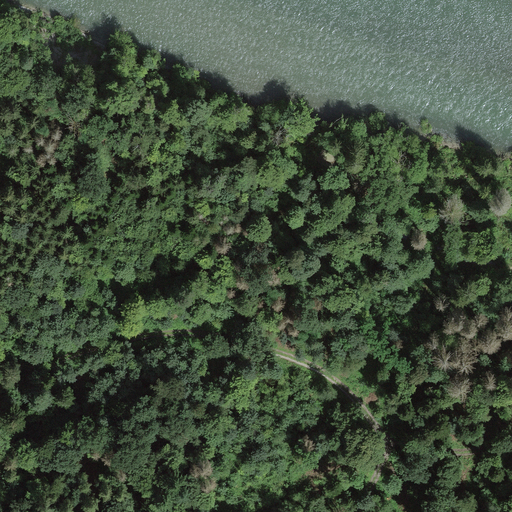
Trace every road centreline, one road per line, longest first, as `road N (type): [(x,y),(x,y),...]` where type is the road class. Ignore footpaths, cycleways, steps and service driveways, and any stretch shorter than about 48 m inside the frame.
road 1 (track): [(0,390),(94,348),(192,331),(314,367),(350,394),(394,448),(511,414)]
road 2 (track): [(173,331),(161,203),(76,122),(46,111),(0,120)]
